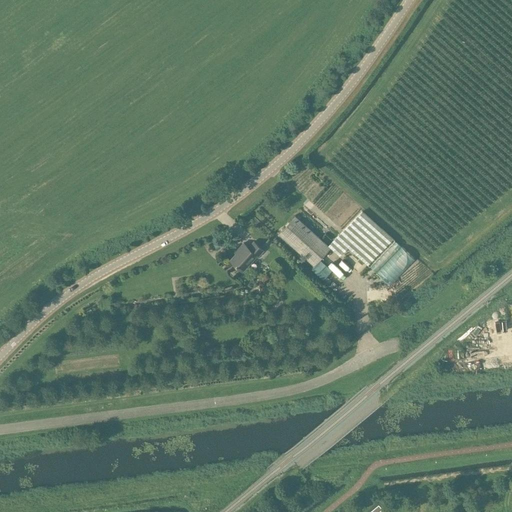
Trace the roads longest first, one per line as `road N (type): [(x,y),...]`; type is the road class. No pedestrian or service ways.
road 1 (tertiary): [(0,356),(81,282),(232,199),(292,150),(337,103),(410,0)]
road 2 (unclassified): [(0,430),(270,397),(396,349)]
